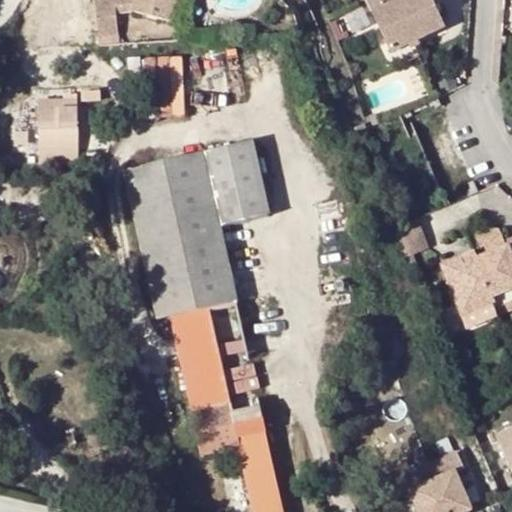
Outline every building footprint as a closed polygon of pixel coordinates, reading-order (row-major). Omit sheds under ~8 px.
[(119,16),(134,14),(137,0),(118,2),(119,16)] [(136,0),(137,0),(134,14),(172,26),(179,0),(136,0)] [(370,0),(364,3),(370,16),(388,9),(383,0),(370,0)] [(391,0),(394,6),(388,9),(370,16),(389,57),(443,33),(428,0),(391,0)] [(122,38),(119,16),(118,2),(97,4),(101,40),(122,38)] [(153,56),(156,118),(189,116),(186,54),(153,56)] [(48,111),(37,111),(38,147),(75,147),(75,111),(67,111),(67,104),(48,104),(48,111)] [(13,125),(13,158),(37,158),(37,125),(13,125)] [(267,217),(250,143),(125,171),(159,320),(169,318),(200,457),(238,449),(251,511),(281,511),(275,481),(246,353),(218,228),(267,217)] [(397,230),(405,256),(430,247),(422,221),(397,230)] [(483,261),(477,263),(477,266),(466,271),(462,263),(461,261),(443,268),(463,319),(495,305),(493,300),(511,291),(511,264),(505,250),(498,234),(488,231),(474,237),(483,261)] [(511,247),(505,250),(511,264),(511,291),(493,300),(495,305),(498,313),(511,306),(511,247)] [(414,255),(405,258),(420,296),(428,292),(414,255)] [(474,258),(462,263),(466,271),(477,266),(477,263),(474,258)] [(498,313),(495,305),(463,319),(468,331),(500,318),(498,313)] [(511,472),(511,435),(498,441),(511,472)] [(459,460),(398,486),(404,501),(412,499),(416,511),(473,511),(460,479),(466,477),(459,460)]
